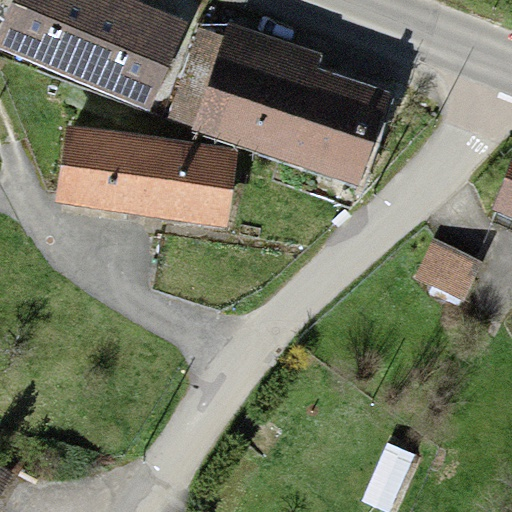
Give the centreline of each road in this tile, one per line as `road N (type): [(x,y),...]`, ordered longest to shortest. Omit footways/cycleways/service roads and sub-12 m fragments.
road 1 (residential): [(139,511),(239,365),(511,69)]
road 2 (primary): [(511,67),(331,0)]
